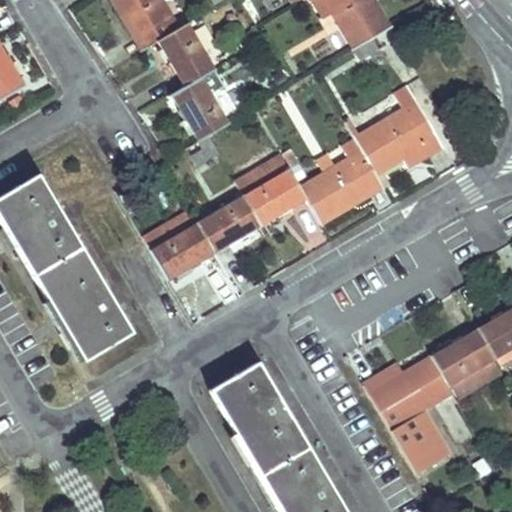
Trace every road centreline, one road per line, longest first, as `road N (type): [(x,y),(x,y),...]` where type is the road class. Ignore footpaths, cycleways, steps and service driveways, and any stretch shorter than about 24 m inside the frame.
road 1 (residential): [(470,190),(260,316)]
road 2 (residential): [(377,511),(260,316)]
road 3 (residential): [(0,154),(71,110),(82,77),(35,0)]
road 4 (residential): [(242,511),(161,371)]
road 5 (residential): [(161,371),(49,437)]
